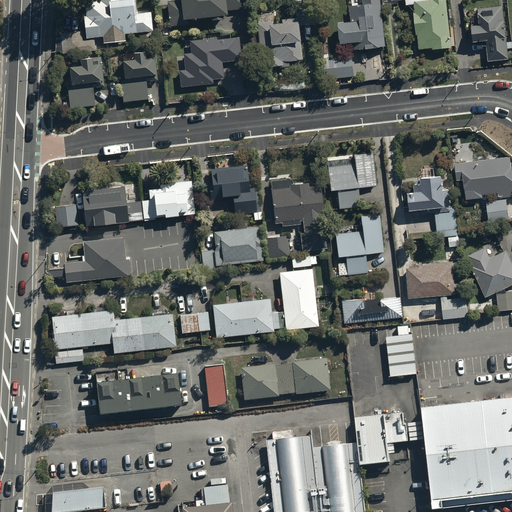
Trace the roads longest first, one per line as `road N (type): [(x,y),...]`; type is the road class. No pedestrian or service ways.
road 1 (residential): [(19,152),(483,96),(511,101)]
road 2 (secondary): [(0,463),(19,152)]
